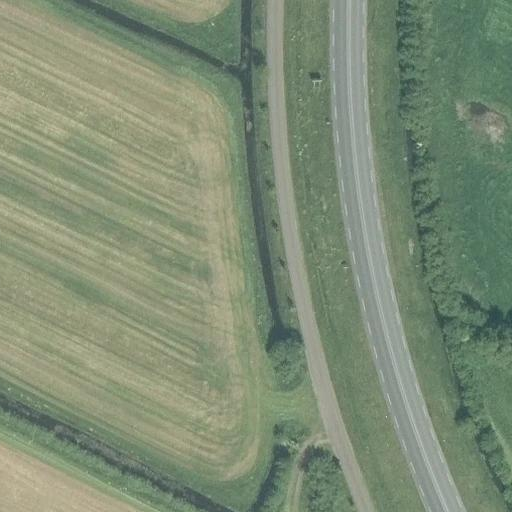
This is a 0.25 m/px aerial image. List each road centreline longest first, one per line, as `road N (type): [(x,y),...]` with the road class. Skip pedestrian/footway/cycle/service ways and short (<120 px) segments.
road 1 (trunk): [(445,511),(377,302),(350,130),(348,0)]
road 2 (unclassified): [(364,511),(306,328),(276,137),(273,0)]
